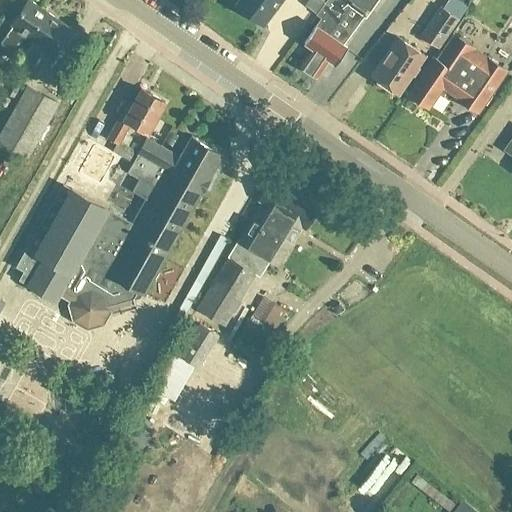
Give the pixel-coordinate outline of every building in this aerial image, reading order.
[(25,34),(32,39),(49,14),(29,0),(27,0),(11,25),(12,26),(1,43),(13,51),(25,34)] [(239,0),(236,5),(262,24),(279,0),(239,0)] [(371,0),(326,0),(316,14),(321,18),(304,42),(312,47),(310,50),(310,49),(298,65),(316,77),(326,62),(328,58),(335,63),(347,47),(328,33),(333,25),(334,26),(352,0),(365,10),(371,0)] [(438,48),(459,19),(440,6),(420,36),(438,48)] [(70,28),(49,14),(32,39),(34,41),(22,58),(33,65),(45,48),(53,53),(70,28)] [(434,56),(425,70),(425,69),(408,94),(429,108),(445,85),(460,95),(458,98),(479,112),(507,71),(486,56),(485,59),(473,51),(475,48),(472,46),(470,42),(467,39),(463,37),(459,37),(454,34),(437,58),(434,56)] [(425,55),(398,37),(397,38),(372,74),(372,75),(399,93),(399,92),(424,56),(425,55)] [(367,80),(380,58),(369,52),(356,74),(367,80)] [(0,90),(8,75),(0,70),(0,90)] [(14,98),(22,83),(12,78),(4,93),(14,98)] [(27,86),(0,135),(0,139),(29,156),(41,135),(58,104),(27,86)] [(118,142),(130,121),(148,131),(164,102),(141,89),(133,104),(129,102),(109,137),(118,142)] [(133,223),(62,185),(18,266),(23,271),(21,279),(28,285),(38,296),(45,294),(55,300),(60,295),(72,302),(71,306),(74,319),(90,325),(100,322),(108,310),(106,304),(143,294),(223,154),(191,135),(180,156),(146,138),(136,152),(118,142),(113,151),(133,163),(128,172),(154,187),(133,223)] [(305,229),(319,206),(273,178),(259,200),(262,202),(197,308),(224,325),(258,270),(261,272),(269,259),(278,264),(301,226),(305,229)] [(263,351),(286,311),(287,311),(262,296),(238,337),(263,351)] [(198,368),(219,335),(199,323),(179,356),(198,368)] [(0,329),(0,345),(8,350),(15,337),(0,329)]
